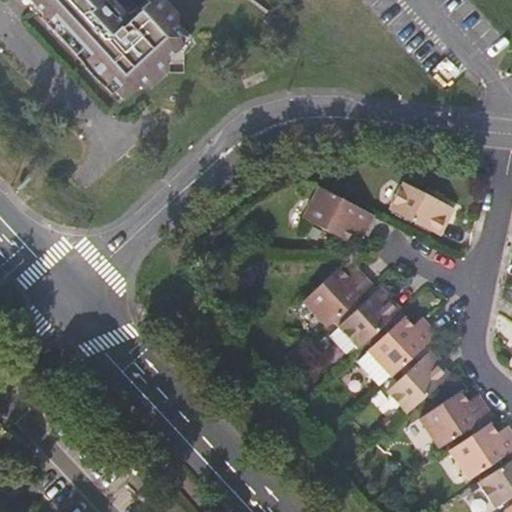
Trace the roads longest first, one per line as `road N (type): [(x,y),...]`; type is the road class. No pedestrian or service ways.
road 1 (residential): [(64,297),(222,154),(286,115),(511,134)]
road 2 (secondary): [(262,511),(64,297)]
road 3 (residential): [(511,151),(474,319),(489,379),(511,398)]
road 4 (residential): [(0,25),(111,151)]
road 5 (residential): [(511,111),(493,78),(421,0)]
